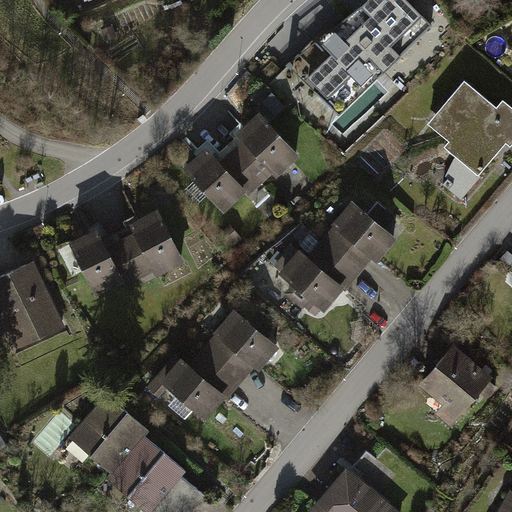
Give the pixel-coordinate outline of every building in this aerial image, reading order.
[(414,0),(360,0),(320,40),(333,53),(306,80),(341,115),(436,22),(414,0)] [(501,104),(470,78),(433,122),(454,139),(448,146),(461,157),(442,180),(463,198),(510,142),(511,144),(511,100),(507,97),(501,104)] [(242,136),(232,144),(264,183),(304,153),(268,107),(237,130),(242,136)] [(217,146),(188,167),(224,214),(264,183),(232,144),(221,152),(217,146)] [(399,234),(356,196),(334,221),(341,228),(329,241),(365,273),(399,234)] [(181,260),(154,202),(125,215),(129,223),(117,229),(139,278),(181,260)] [(139,278),(117,229),(104,235),(100,226),(71,239),(97,297),(139,278)] [(242,238),(234,228),(224,237),(233,246),(242,238)] [(293,255),(282,241),(272,249),(283,264),(293,255)] [(365,273),(329,241),(319,253),(311,246),(287,273),(331,312),(365,273)] [(33,263),(0,277),(0,315),(14,346),(62,324),(33,263)] [(283,342),(240,304),(216,330),(224,337),(213,349),(249,381),(283,342)] [(504,381),(461,339),(429,372),(454,396),(442,408),(456,421),(485,391),(490,396),(504,381)] [(249,381),(213,349),(200,363),(187,352),(166,376),(208,413),(229,390),(236,396),(249,381)] [(145,433),(151,427),(114,394),(76,437),(113,469),(145,433)] [(113,469),(109,473),(151,510),(149,511),(193,511),(207,497),(183,476),(188,471),(145,433),(113,469)] [(406,511),(353,465),(313,510),(315,511),(406,511)] [(511,511),(511,489),(499,511),(511,511)]
